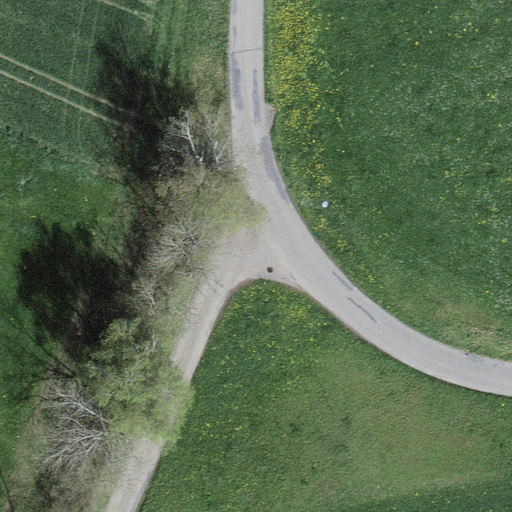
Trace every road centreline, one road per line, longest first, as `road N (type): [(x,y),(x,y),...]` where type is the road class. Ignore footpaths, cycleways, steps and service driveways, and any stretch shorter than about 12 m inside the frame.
road 1 (unclassified): [(247,0),(253,152),(274,221),(323,281),(392,337),(469,371),(511,379)]
road 2 (track): [(274,221),(214,286),(120,511)]
